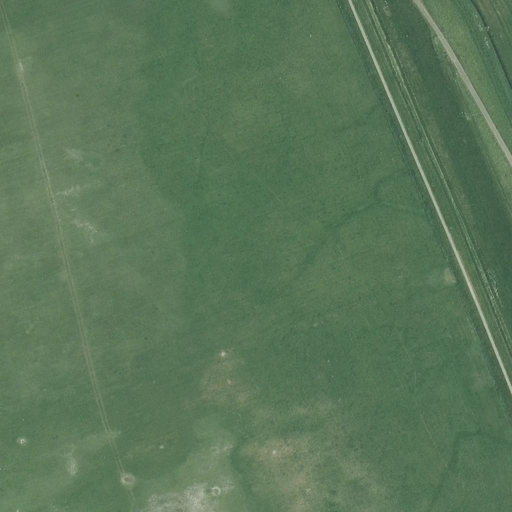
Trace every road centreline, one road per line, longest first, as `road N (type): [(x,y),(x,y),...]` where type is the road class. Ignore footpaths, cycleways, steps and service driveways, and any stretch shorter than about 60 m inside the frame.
road 1 (track): [(511,161),(426,14)]
road 2 (track): [(455,0),(511,122)]
